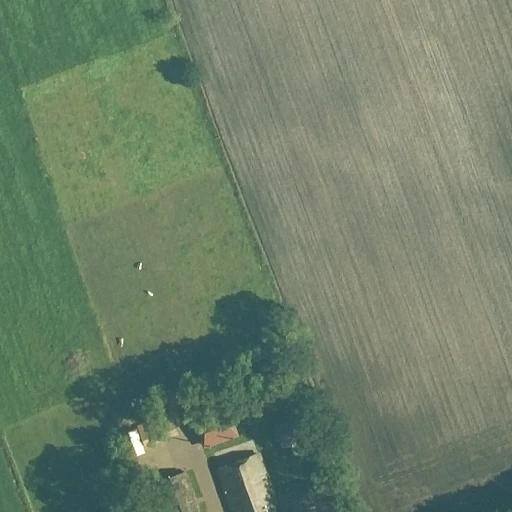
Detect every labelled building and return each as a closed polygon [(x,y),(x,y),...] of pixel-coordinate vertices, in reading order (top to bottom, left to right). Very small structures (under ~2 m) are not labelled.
[(232,415),(201,419),(204,442),(235,438),(232,415)] [(305,419),(272,428),(278,448),(312,439),(305,419)] [(142,449),(176,436),(170,421),(159,425),(157,421),(135,429),(142,449)] [(86,448),(83,448),(90,470),(93,469),(101,494),(98,494),(104,511),(131,502),(106,426),(92,430),(93,432),(82,436),(86,448)] [(257,457),(236,464),(215,472),(229,511),(272,511),(270,505),(273,504),(257,457)] [(197,511),(183,474),(152,486),(161,511),(197,511)] [(326,511),(317,485),(274,499),(279,511),(326,511)]
